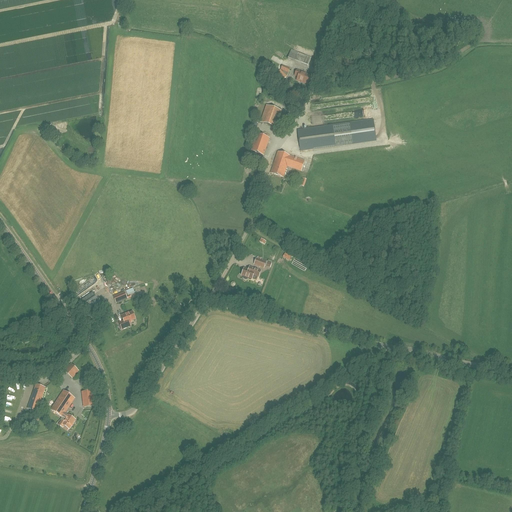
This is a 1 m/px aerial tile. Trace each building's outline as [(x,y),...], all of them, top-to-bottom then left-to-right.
[(294,62),(307,67),(311,57),(298,52),(294,62)] [(288,73),(290,69),(282,65),(281,69),(275,75),(282,82),(287,77),(288,73)] [(298,77),(297,80),(307,84),(311,77),(304,74),(305,73),(297,70),(295,76),(298,77)] [(282,111),(272,107),(266,105),(260,122),(276,128),(282,111)] [(255,132),(257,123),(252,121),(249,131),(255,132)] [(350,123),(333,125),(297,130),(300,151),(353,144),(350,123)] [(264,156),(269,138),(257,134),(251,151),(264,156)] [(278,152),(272,169),(270,173),(283,177),(287,166),(301,171),(304,161),(278,152)] [(299,185),(304,187),(307,179),(302,177),(299,185)] [(258,257),(257,259),(256,258),(254,264),(264,268),(266,262),(260,260),(261,258),(258,257)] [(249,267),(248,270),(244,268),(242,275),(243,276),(243,277),(243,278),(244,279),(246,280),(247,280),(248,279),(248,278),(252,279),(253,275),(258,277),(261,271),(249,267)] [(92,292),(77,302),(90,321),(105,311),(92,292)] [(119,294),(122,301),(127,299),(125,292),(119,294)] [(121,315),(123,320),(124,321),(119,323),(122,329),(130,326),(129,322),(136,319),(133,312),(129,314),(128,313),(121,315)] [(72,378),(79,371),(71,364),(65,371),(72,378)] [(36,384),(28,408),(37,412),(45,388),(36,384)] [(82,391),(84,407),(96,407),(95,390),(82,391)] [(51,410),(62,417),(66,419),(64,422),(62,421),(60,424),(60,426),(61,427),(63,426),(64,426),(69,429),(75,420),(68,415),(68,416),(64,414),(75,398),(64,391),(51,410)]
